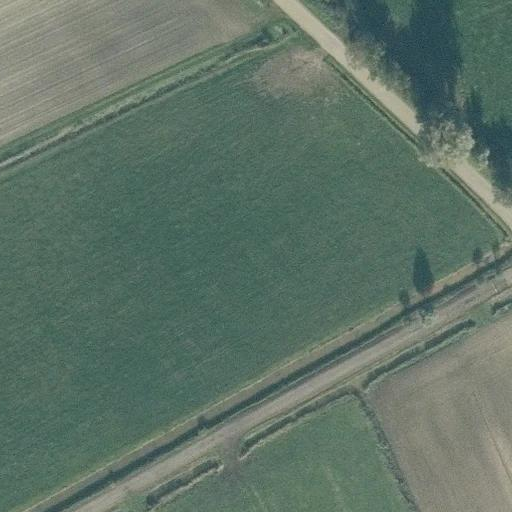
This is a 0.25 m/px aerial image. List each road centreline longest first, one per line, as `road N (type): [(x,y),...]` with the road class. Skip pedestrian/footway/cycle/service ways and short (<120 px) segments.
road 1 (track): [(85,511),(511,274)]
road 2 (unclassified): [(511,216),(283,0)]
